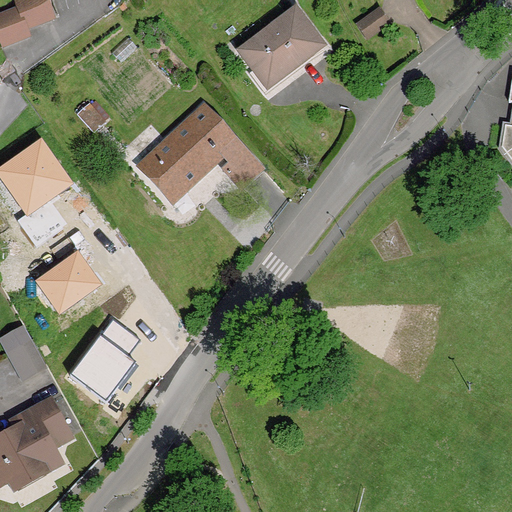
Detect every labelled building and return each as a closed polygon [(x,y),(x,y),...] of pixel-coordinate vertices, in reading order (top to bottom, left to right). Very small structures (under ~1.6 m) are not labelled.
[(54,22),(45,0),(27,0),(15,5),(17,12),(0,18),(0,47),(1,51),(29,39),(27,33),(54,22)] [(386,24),(377,12),(357,27),(366,39),(386,24)] [(241,54),(270,91),(324,48),(295,13),(241,54)] [(511,86),(509,104),(511,104),(511,128),(506,128),(502,149),(511,162),(511,86)] [(79,117),(95,135),(107,124),(91,107),(79,117)] [(143,168),(176,205),(219,164),(238,146),(239,145),(205,110),(143,168)] [(219,164),(231,175),(250,157),(238,146),(219,164)] [(231,175),(244,189),(263,171),(250,157),(231,175)] [(44,266),(71,246),(97,227),(69,190),(15,228),(44,266)] [(28,380),(54,369),(34,324),(8,336),(28,380)] [(69,441),(50,408),(16,427),(20,433),(0,444),(0,487),(12,482),(17,491),(60,467),(51,451),(69,441)]
